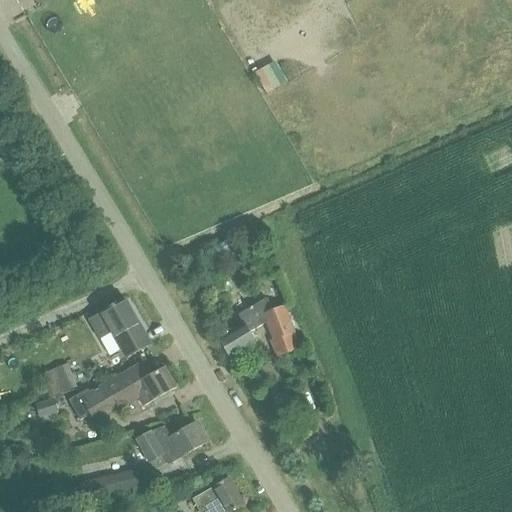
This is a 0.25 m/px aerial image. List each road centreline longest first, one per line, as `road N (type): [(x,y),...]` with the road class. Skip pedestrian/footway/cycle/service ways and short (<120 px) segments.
road 1 (unclassified): [(144,272),(0,32)]
road 2 (unclassified): [(288,511),(144,272)]
road 3 (unclassified): [(0,339),(144,272)]
